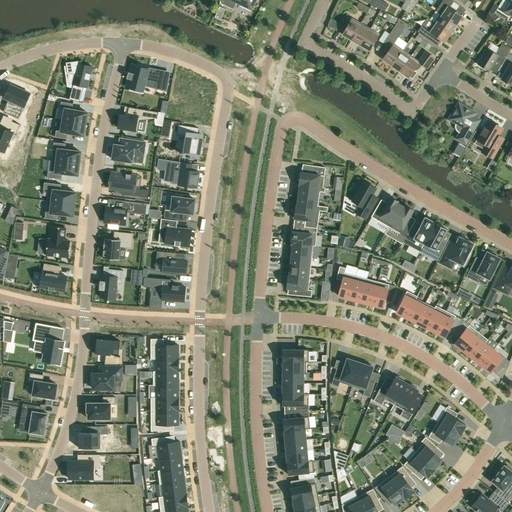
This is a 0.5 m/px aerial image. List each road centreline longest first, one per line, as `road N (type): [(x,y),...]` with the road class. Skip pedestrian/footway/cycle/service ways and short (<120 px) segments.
road 1 (residential): [(206,511),(194,398),(196,320),(225,79),(170,51),(124,45)]
road 2 (residential): [(258,319),(273,168),(280,130),(292,119),(511,243)]
road 3 (residential): [(39,492),(77,387),(97,175),(124,45)]
road 4 (residential): [(258,319),(328,321),(401,345),(502,423)]
road 5 (residential): [(322,0),(308,44),(399,104),(419,102),(440,71)]
road 6 (residential): [(258,319),(266,511)]
road 7 (residential): [(124,45),(49,50),(0,70)]
